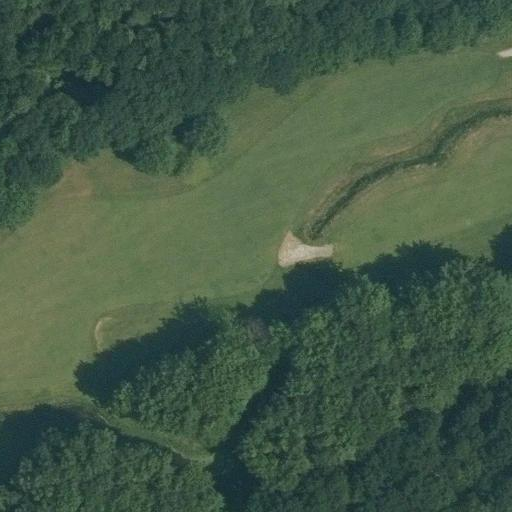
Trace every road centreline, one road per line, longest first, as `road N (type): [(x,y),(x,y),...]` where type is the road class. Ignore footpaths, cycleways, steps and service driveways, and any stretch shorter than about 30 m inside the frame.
road 1 (track): [(249,511),(511,377)]
road 2 (track): [(511,429),(349,511)]
